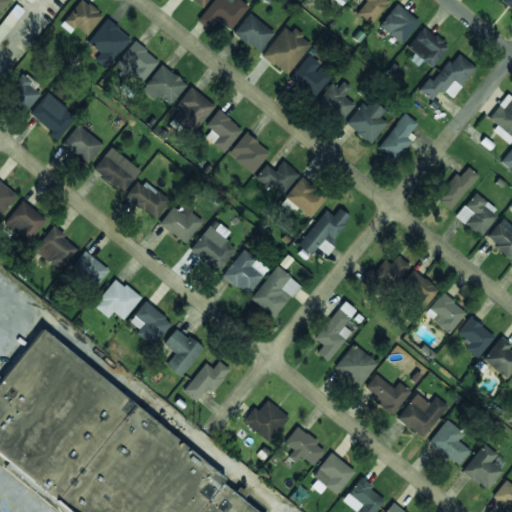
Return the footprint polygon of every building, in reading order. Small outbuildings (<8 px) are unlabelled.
[(85,37),(102,14),(81,0),(78,0),(63,21),(85,37)] [(247,7),(237,0),(213,0),(197,21),(208,30),(216,19),(229,30),(247,7)] [(390,0),(389,0),(365,0),(366,1),(355,13),(369,25),(390,0)] [(511,0),(499,0),(500,0),(511,10),(511,0)] [(0,21),(0,37),(21,9),(13,3),(0,21)] [(400,44),(418,22),(396,3),(378,25),(400,44)] [(233,34),(259,52),(273,32),(247,13),(233,34)] [(130,37),(104,19),(87,44),(99,52),(94,61),(106,70),(130,37)] [(261,55),(285,75),(311,44),(293,29),(290,32),(284,27),(261,55)] [(448,47),(422,27),(404,50),(420,62),(421,60),(431,68),(448,47)] [(137,87),(158,61),(134,41),(113,67),(137,87)] [(432,82),(426,78),(417,90),(430,100),(439,89),(451,98),(475,67),(455,52),(432,82)] [(330,76),(317,65),(319,63),(307,54),(289,77),(313,97),(330,76)] [(186,82),(158,65),(141,92),(154,99),(156,96),(171,105),(186,82)] [(32,81),(23,73),(3,95),(24,113),(40,94),(29,84),(32,81)] [(330,82),(316,101),(342,120),(354,104),(343,96),(350,87),(342,81),(337,87),(330,82)] [(214,106),(190,86),(176,103),(181,107),(171,119),(190,135),(214,106)] [(58,139),(76,117),(47,92),(28,114),(58,139)] [(487,118),(496,125),(491,130),(508,144),(511,138),(511,98),(507,94),(487,118)] [(370,144),(386,123),(379,117),(384,110),(371,100),(366,107),(360,103),(344,124),(370,144)] [(205,126),(211,131),(206,139),(224,152),(241,128),(216,110),(205,126)] [(409,132),(416,123),(404,113),(376,148),(393,162),(414,137),(409,132)] [(87,164),(101,143),(75,124),(61,145),(87,164)] [(226,152),(250,173),(268,153),(245,132),(226,152)] [(120,192),(138,170),(109,147),(91,168),(120,192)] [(500,161),(508,168),(511,162),(511,150),(510,149),(500,161)] [(265,164),(255,175),(279,196),(297,174),(281,160),(273,171),(265,164)] [(452,173),(433,197),(449,210),(477,176),(465,167),(457,176),(452,173)] [(287,208),(291,203),(307,218),(324,199),(302,178),(279,202),(287,208)] [(125,196),(156,218),(168,200),(137,179),(125,196)] [(0,215),(16,196),(0,183),(0,215)] [(454,215),(478,236),(498,213),(474,192),(454,215)] [(24,244),(45,222),(22,200),(1,223),(24,244)] [(175,202),(159,222),(183,243),(200,223),(175,202)] [(325,210),(296,244),(309,255),(316,246),(325,254),(333,244),(329,241),(349,217),(337,208),(331,215),(325,210)] [(511,252),(511,226),(502,218),(485,237),(507,258),(511,252)] [(216,271),(235,249),(208,225),(189,247),(216,271)] [(56,270),(76,250),(53,227),(34,246),(56,270)] [(267,269),(243,248),(221,274),(245,294),(267,269)] [(66,271),(88,292),(106,273),(84,251),(66,271)] [(382,259),(364,277),(382,294),(408,267),(396,255),(388,264),(382,259)] [(273,318),(299,284),(274,266),(249,300),(273,318)] [(408,301),(419,310),(436,290),(412,270),(399,285),(412,296),(408,301)] [(122,322),(138,294),(111,278),(94,307),(122,322)] [(444,332),(463,315),(443,293),(424,310),(444,332)] [(170,324),(145,301),(126,322),(151,345),(170,324)] [(315,353),(326,362),(349,332),(341,326),(349,316),(337,307),(313,338),(321,345),(315,353)] [(493,336),(469,316),(452,336),(477,356),(493,336)] [(174,353),(165,366),(179,376),(201,347),(174,328),(162,344),(174,353)] [(0,376),(2,378),(43,329),(224,480),(222,483),(256,511),(56,511),(4,468),(7,463),(0,457),(0,376)] [(511,368),(511,348),(499,337),(481,358),(504,378),(511,368)] [(332,367),(356,387),(375,363),(351,343),(332,367)] [(205,388),(211,392),(228,369),(217,361),(211,368),(203,362),(182,391),(195,401),(205,388)] [(409,392),(397,381),(391,388),(375,374),(361,389),(391,414),(409,392)] [(428,404),(415,393),(395,418),(421,438),(446,406),(434,396),(428,404)] [(267,442),(287,418),(265,400),(257,410),(253,407),(241,421),(267,442)] [(462,433),(446,419),(427,442),(456,466),(469,451),(456,440),(462,433)] [(310,466),(324,450),(297,426),(283,442),(310,466)] [(485,490),(501,471),(489,461),(495,454),(482,443),(461,470),(485,490)] [(353,471),(329,453),(311,475),(336,494),(353,471)] [(373,511),(384,501),(361,478),(341,499),(354,511),(373,511)] [(491,496),(511,511),(511,485),(504,479),(491,496)] [(403,511),(392,502),(384,511),(403,511)]
